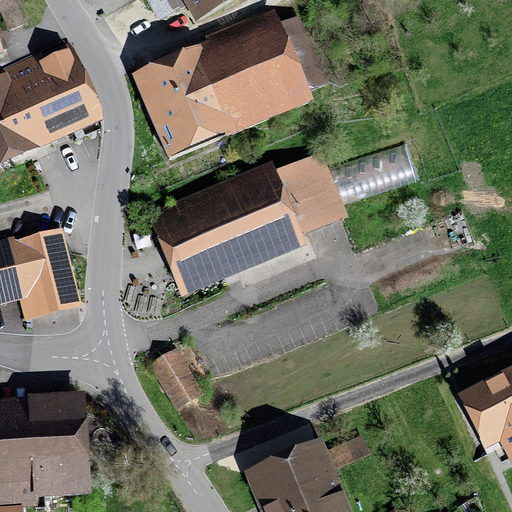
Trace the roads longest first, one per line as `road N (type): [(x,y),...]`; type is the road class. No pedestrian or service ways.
road 1 (tertiary): [(61,0),(116,106),(103,293),(111,360)]
road 2 (tertiary): [(111,360),(208,511)]
